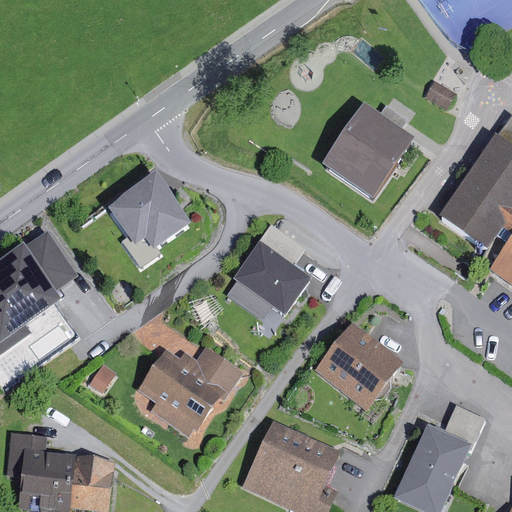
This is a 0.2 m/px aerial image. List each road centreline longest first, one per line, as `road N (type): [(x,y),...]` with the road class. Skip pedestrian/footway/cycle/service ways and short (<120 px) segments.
road 1 (residential): [(149,122),(175,158),(243,195),(287,204),(373,264),(187,511)]
road 2 (tertiary): [(149,122),(319,0)]
road 3 (tertiary): [(0,227),(149,122)]
